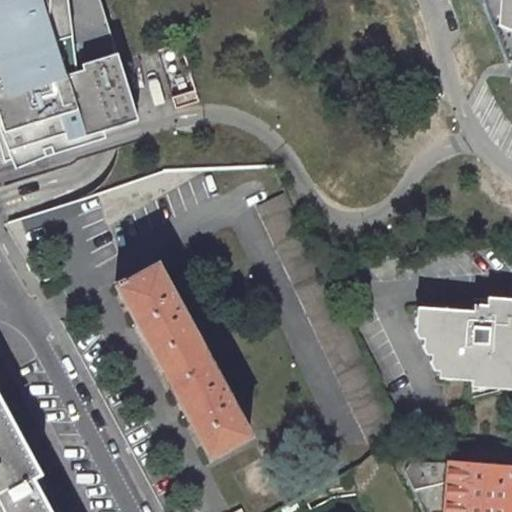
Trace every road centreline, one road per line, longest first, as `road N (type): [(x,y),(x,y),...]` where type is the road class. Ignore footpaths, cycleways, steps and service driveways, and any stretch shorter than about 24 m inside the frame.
road 1 (residential): [(1,282),(132,511)]
road 2 (unknown): [(106,146),(67,0)]
road 3 (unknown): [(0,24),(42,166)]
